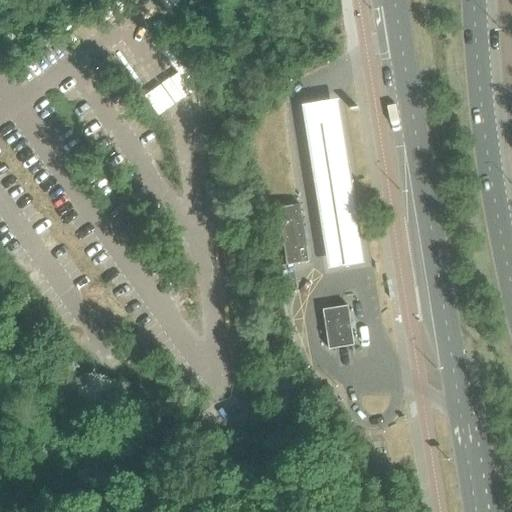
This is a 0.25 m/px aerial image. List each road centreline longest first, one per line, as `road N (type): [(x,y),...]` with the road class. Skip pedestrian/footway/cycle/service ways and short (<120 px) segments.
road 1 (secondary): [(392,0),(479,511)]
road 2 (secondary): [(511,284),(486,153),(474,0)]
road 3 (unknown): [(77,56),(200,258)]
